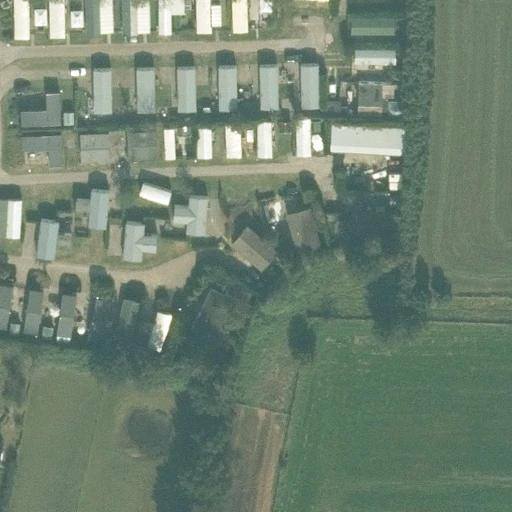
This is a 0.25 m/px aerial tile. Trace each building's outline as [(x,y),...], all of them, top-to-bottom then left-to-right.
[(29,0),(13,0),(14,34),(30,34),(29,0)] [(66,33),(65,0),(48,0),(50,33),(66,33)] [(85,0),(86,30),(114,30),(112,0),(85,0)] [(121,0),(122,29),(150,29),(149,0),(121,0)] [(182,0),(157,0),(158,29),(173,29),(173,10),(182,9),(182,0)] [(196,0),(196,28),(211,28),(212,0),(196,0)] [(248,27),(247,0),(232,0),(233,28),(248,27)] [(391,11),(351,10),(350,29),(390,31),(391,11)] [(358,42),(358,44),(389,44),(388,59),(395,59),(395,42),(358,42)] [(355,59),(387,60),(387,46),(355,45),(355,59)] [(300,60),(302,104),(320,104),(318,60),(300,60)] [(260,102),(278,102),(278,61),(260,61),(260,102)] [(237,105),(236,62),(218,62),(219,106),(237,105)] [(177,64),(178,108),(196,107),(195,63),(177,64)] [(154,64),(135,64),(137,111),(155,110),(154,64)] [(112,108),(111,65),(92,65),(93,108),(112,108)] [(358,78),(357,107),(384,108),(384,79),(358,78)] [(62,120),(60,88),(46,89),(47,105),(20,106),(21,122),(62,120)] [(296,114),(297,151),(312,151),(310,114),(296,114)] [(259,117),(258,153),(272,153),(273,117),(259,117)] [(331,117),(330,148),(397,149),(398,119),(331,117)] [(225,118),(227,154),(242,153),(241,118),(225,118)] [(291,119),(279,119),(279,129),(291,129),(291,119)] [(212,154),(213,121),(197,121),(197,154),(212,154)] [(176,155),(175,123),(164,123),(165,155),(176,155)] [(80,159),(110,158),(109,128),(79,129),(80,159)] [(127,128),(128,157),(157,156),(156,128),(127,128)] [(63,162),(62,130),(23,131),(24,162),(63,162)] [(88,223),(107,224),(109,187),(90,186),(90,196),(76,196),(76,211),(88,211),(88,223)] [(186,231),(206,231),(208,193),(188,193),(188,202),(174,201),(174,219),(187,219),(186,231)] [(0,232),(21,233),(22,196),(0,195),(0,232)] [(284,209),(303,204),(301,195),(282,200),(284,209)] [(309,204),(286,211),(293,236),(316,229),(309,204)] [(58,231),(59,217),(39,217),(38,253),(55,253),(56,243),(70,243),(71,231),(58,231)] [(28,237),(38,237),(38,218),(28,218),(28,237)] [(144,231),(144,220),(124,219),(123,255),(142,256),(142,247),(157,248),(158,231),(144,231)] [(262,266),(277,245),(245,222),(230,243),(262,266)] [(0,322),(6,324),(15,283),(0,280),(0,281),(0,322)] [(39,330),(43,287),(28,285),(25,329),(39,330)] [(62,290),(56,334),(70,336),(77,292),(62,290)] [(95,294),(89,333),(104,335),(110,296),(95,294)] [(131,333),(140,299),(124,295),(115,329),(131,333)] [(157,307),(146,343),(160,347),(171,311),(157,307)] [(117,479),(111,511),(127,511),(132,482),(117,479)]
